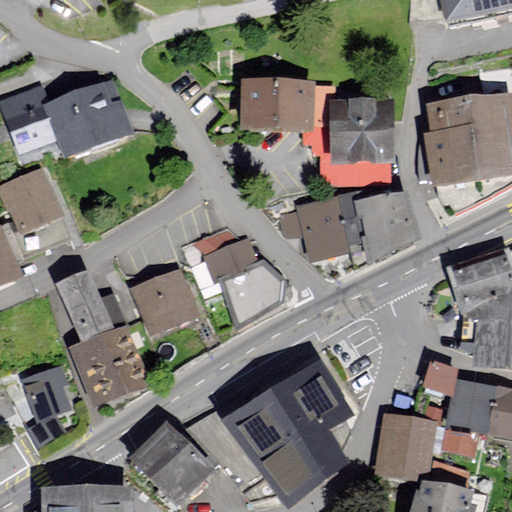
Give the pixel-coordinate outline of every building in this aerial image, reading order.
[(511,0),(443,0),(448,22),(511,7),(511,0)] [(390,130),(390,101),(334,101),(334,87),(312,87),(312,83),(245,83),(245,92),(245,126),(303,127),(303,144),(314,144),(314,150),(314,155),(323,155),(323,184),(390,184),(390,159),(390,130)] [(123,143),(103,88),(45,110),(39,93),(0,107),(0,127),(12,161),(47,148),(55,168),(123,143)] [(447,220),(511,185),(511,94),(432,106),(436,134),(428,135),(435,184),(447,220)] [(56,223),(35,177),(0,192),(0,214),(13,242),(56,223)] [(352,248),(356,264),(367,259),(416,238),(408,207),(405,193),(353,199),(300,206),(300,211),(300,214),(283,216),(287,235),(306,235),(310,259),(344,250),(352,248)] [(271,292),(280,289),(259,270),(252,273),(241,245),(235,247),(231,236),(198,249),(216,295),(202,300),(209,318),(225,312),(231,329),(278,311),(271,292)] [(0,289),(14,284),(0,250),(0,289)] [(511,250),(499,257),(509,285),(511,284),(511,250)] [(498,255),(445,279),(460,317),(476,309),(479,362),(511,366),(511,284),(509,285),(499,257),(498,255)] [(61,284),(85,343),(111,333),(87,273),(61,284)] [(174,281),(173,278),(127,297),(146,342),(192,323),(174,281)] [(124,327),(111,333),(85,343),(74,348),(97,404),(147,383),(124,327)] [(457,370),(431,364),(426,385),(452,392),(457,370)] [(346,413),(314,367),(232,423),(287,501),(345,461),(323,429),(346,413)] [(65,382),(59,368),(25,381),(40,418),(70,406),(60,384),(65,382)] [(451,424),(489,431),(497,388),(460,380),(451,424)] [(511,390),(497,388),(489,431),(511,435),(511,393),(511,390)] [(432,421),(388,416),(381,473),(426,478),(432,421)] [(449,426),(443,446),(476,455),(482,436),(449,426)] [(209,469),(168,427),(136,458),(177,500),(209,469)] [(127,511),(127,490),(45,490),(45,511),(127,511)] [(460,511),(463,502),(415,491),(412,503),(407,502),(404,511),(460,511)]
